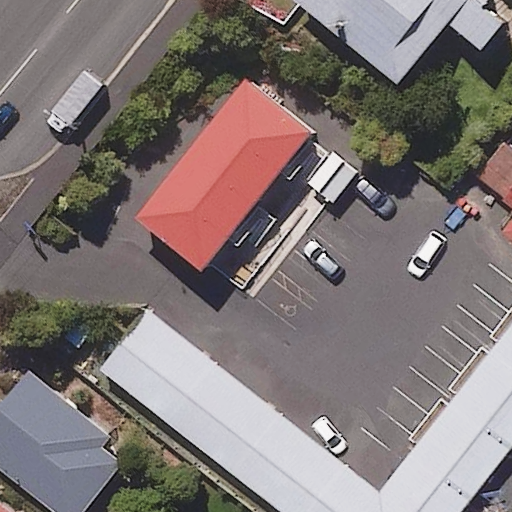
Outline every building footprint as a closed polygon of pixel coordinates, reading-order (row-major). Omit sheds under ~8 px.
[(511,22),(482,0),(298,0),(297,2),(407,87),(454,26),(488,52),(511,22)] [(344,157),(252,83),(141,221),(209,275),(236,241),(261,260),(344,157)] [(511,200),(495,223),(511,235),(511,200)] [(455,511),(511,440),(511,312),(380,480),(148,299),(100,359),(295,511),(455,511)] [(0,466),(55,511),(90,511),(129,465),(110,450),(116,443),(33,374),(0,412),(0,466)] [(12,511),(0,502),(0,511),(12,511)]
